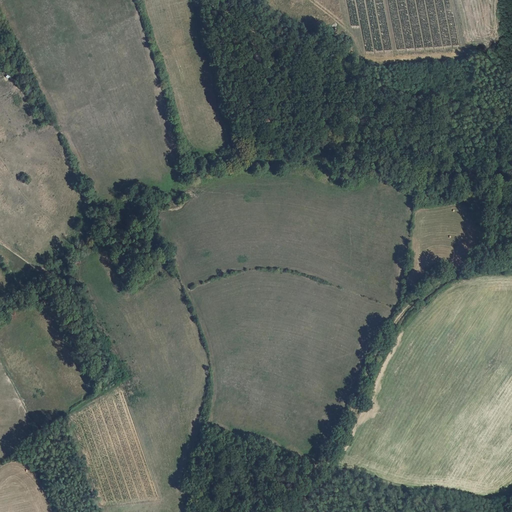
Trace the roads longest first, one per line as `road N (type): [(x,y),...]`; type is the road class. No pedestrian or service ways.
road 1 (track): [(283,511),(353,413),(402,311),(457,268),(511,258)]
road 2 (track): [(511,116),(390,92),(281,53),(205,0)]
